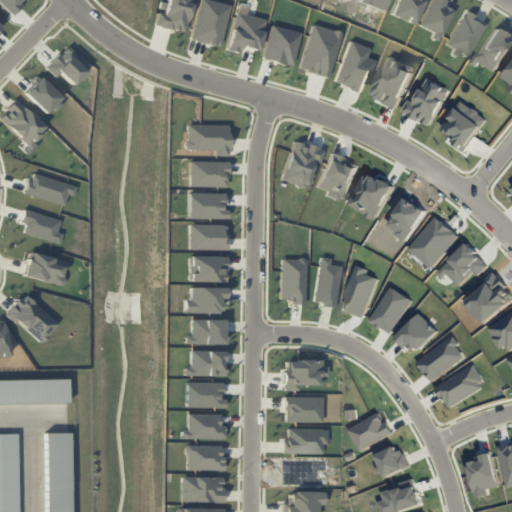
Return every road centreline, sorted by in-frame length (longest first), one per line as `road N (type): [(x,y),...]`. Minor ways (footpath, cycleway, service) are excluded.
road 1 (residential): [(71,0),(110,37),(156,64),(306,108),(416,159),(511,241)]
road 2 (residential): [(271,98),(256,156),(251,511)]
road 3 (residential): [(250,332),(309,334),(348,348),(394,385),(429,443),(452,511)]
